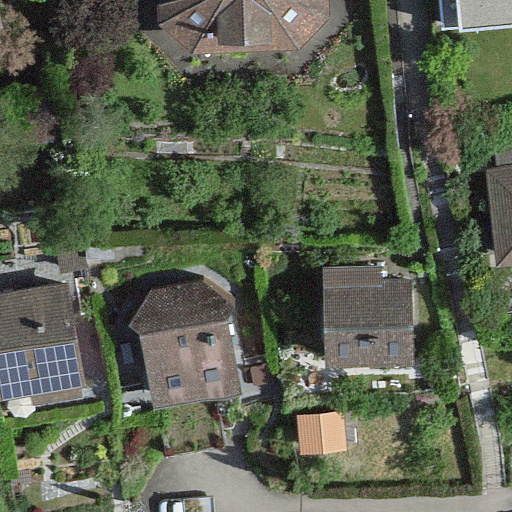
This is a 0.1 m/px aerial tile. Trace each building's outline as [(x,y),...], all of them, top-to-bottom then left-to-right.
[(155,0),(200,42),(298,39),(331,0),(155,0)] [(511,0),(440,0),(441,17),(511,14),(511,0)] [(511,165),(494,167),(501,258),(511,256),(511,165)] [(324,269),(323,354),(405,354),(406,269),(324,269)] [(0,289),(0,388),(81,373),(63,278),(0,289)] [(134,311),(157,404),(238,387),(230,292),(196,279),(150,288),(134,311)]
